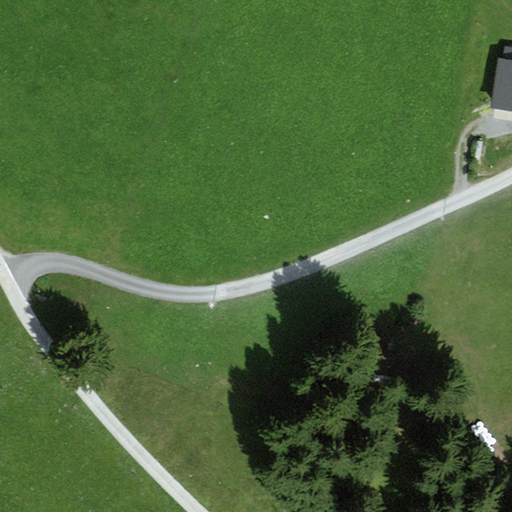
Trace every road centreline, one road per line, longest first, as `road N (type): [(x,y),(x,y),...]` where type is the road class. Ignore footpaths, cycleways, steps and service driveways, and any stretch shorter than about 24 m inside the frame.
road 1 (track): [(511,178),(353,250),(202,294),(76,260),(2,279)]
road 2 (unclassified): [(201,511),(15,307),(2,279)]
